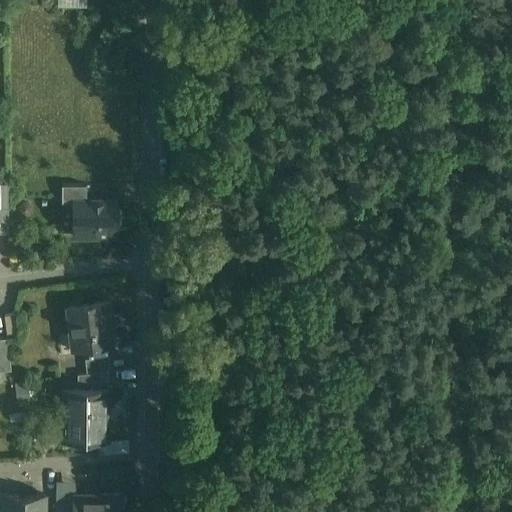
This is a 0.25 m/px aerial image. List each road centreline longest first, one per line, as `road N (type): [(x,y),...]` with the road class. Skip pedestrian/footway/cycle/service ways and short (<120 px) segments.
road 1 (residential): [(156,0),(159,260)]
road 2 (residential): [(159,260),(158,456)]
road 3 (residential): [(159,260),(0,281)]
road 4 (residential): [(0,469),(158,456)]
